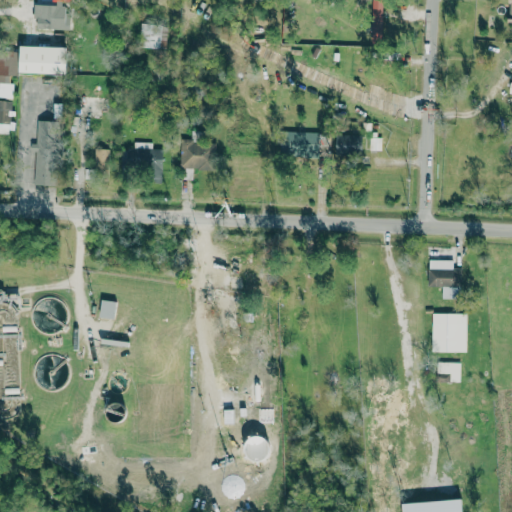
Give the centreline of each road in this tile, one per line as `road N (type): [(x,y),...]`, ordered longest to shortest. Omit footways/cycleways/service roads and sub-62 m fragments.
road 1 (residential): [(0,209),(511,230)]
road 2 (residential): [(424,227),(436,0)]
